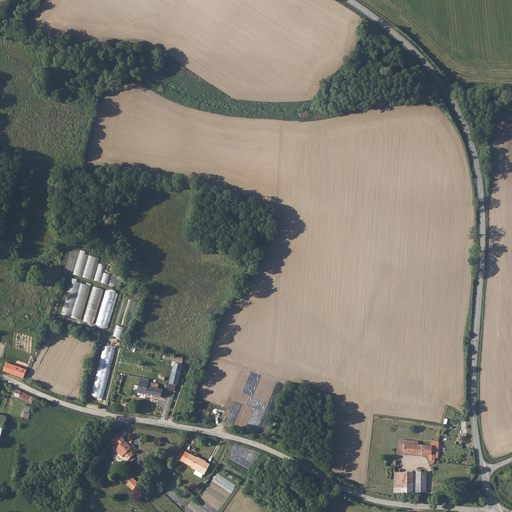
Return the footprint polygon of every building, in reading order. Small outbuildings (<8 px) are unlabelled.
[(103,289),(73,281),(64,315),(94,323),(103,289)] [(108,328),(118,293),(105,290),(96,325),(108,328)] [(112,336),(122,339),(125,328),(115,325),(112,336)] [(102,345),(91,395),(104,398),(115,348),(102,345)] [(177,367),(174,381),(181,383),(182,375),(184,370),(187,371),(187,367),(184,366),(185,364),(178,363),(174,362),(173,366),(177,367)] [(11,376),(27,382),(30,376),(29,375),(30,371),(22,369),(21,372),(18,370),(18,368),(16,367),(14,369),(11,376)] [(142,385),(141,396),(164,400),(165,393),(161,392),(161,388),(142,385)] [(20,392),(17,399),(28,404),(31,397),(20,392)] [(118,439),(116,440),(126,448),(123,452),(126,454),(127,454),(130,450),(118,439)] [(126,448),(116,440),(111,446),(117,451),(115,453),(122,460),(124,458),(128,462),(129,460),(132,457),(127,454),(126,454),(123,452),(126,448)] [(408,444),(401,443),(399,452),(405,453),(405,456),(418,458),(419,448),(419,446),(419,445),(412,444),(412,447),(407,447),(408,444)] [(419,448),(418,458),(430,459),(431,468),(434,468),(435,468),(434,458),(432,458),(433,450),(432,450),(424,449),(419,448)] [(194,470),(199,473),(205,477),(207,478),(213,467),(202,460),(189,454),(184,463),(194,469),(194,470)] [(390,462),(387,477),(393,478),(394,475),(396,475),(398,463),(390,462)] [(397,475),(396,489),(414,490),(415,476),(397,475)] [(418,475),(416,495),(427,496),(428,475),(418,475)] [(139,483),(132,477),(126,483),(133,489),(139,483)] [(472,496),(467,502),(475,508),(480,502),(472,496)]
